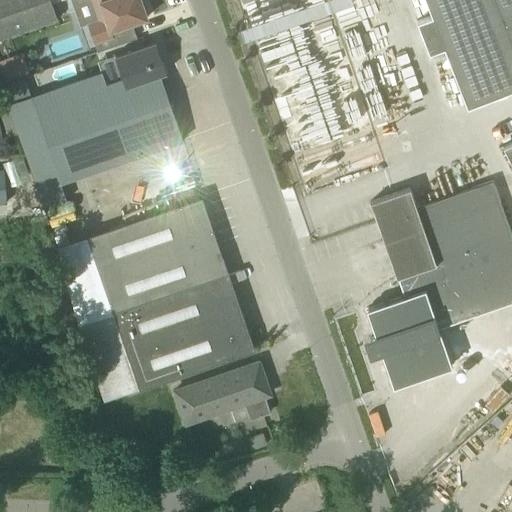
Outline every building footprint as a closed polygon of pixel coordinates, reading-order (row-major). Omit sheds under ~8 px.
[(0,0),(0,38),(58,19),(50,0),(0,0)] [(141,0),(92,0),(100,19),(87,23),(97,51),(136,38),(131,23),(147,17),(141,0)] [(225,28),(334,0),(239,0),(243,12),(222,17),(225,28)] [(511,0),(426,0),(431,14),(417,20),(429,51),(444,46),(467,105),(511,87),(511,0)] [(31,95),(8,103),(43,207),(67,199),(61,182),(164,146),(183,140),(160,74),(166,72),(166,71),(155,41),(136,48),(115,55),(122,75),(106,81),(102,70),(31,95)] [(21,52),(0,58),(0,70),(3,79),(27,72),(21,52)] [(1,80),(2,92),(26,90),(25,78),(1,80)] [(511,164),(511,141),(503,146),(511,164)] [(393,385),(412,379),(451,365),(438,327),(511,301),(511,235),(493,180),(416,206),(410,187),(370,201),(396,277),(398,277),(404,295),(366,308),(393,385)] [(140,388),(254,349),(234,290),(215,297),(202,261),(222,255),(201,196),(87,235),(140,388)] [(250,419),(264,414),(270,412),(263,392),(269,390),(259,361),(174,390),(185,423),(244,402),(250,419)] [(88,463),(88,478),(99,479),(99,463),(88,463)]
